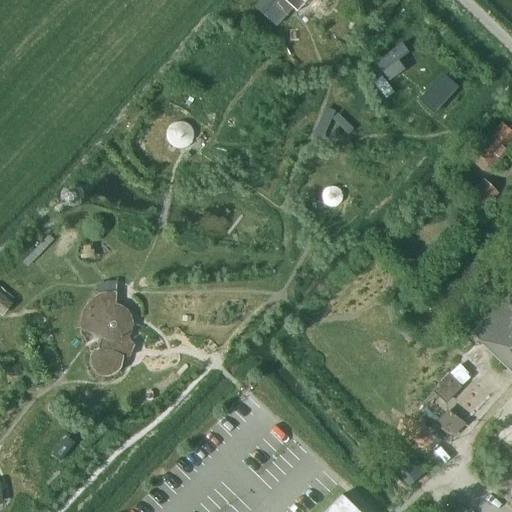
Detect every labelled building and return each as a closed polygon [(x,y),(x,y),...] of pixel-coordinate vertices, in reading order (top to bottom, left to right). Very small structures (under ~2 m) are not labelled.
[(410,60),(400,68),(409,81),(419,73),(410,60)] [(173,142),(189,139),(186,123),(170,127),(173,142)] [(511,135),(504,128),(494,139),(493,138),(475,156),(491,173),(509,155),(508,153),(511,149),(511,135)] [(498,194),(483,180),(466,198),(481,212),(498,194)] [(115,305),(116,292),(115,292),(114,292),(113,292),(112,292),(111,292),(110,292),(109,292),(108,292),(107,292),(106,293),(105,293),(104,293),(103,293),(103,294),(102,294),(101,294),(100,294),(99,295),(98,295),(97,296),(96,296),(96,297),(95,297),(94,297),(94,298),(93,298),(92,299),(91,299),(91,300),(90,300),(90,301),(89,301),(89,302),(88,302),(88,303),(87,303),(87,304),(86,304),(86,305),(85,306),(85,307),(84,307),(84,308),(83,309),(83,310),(82,310),(82,311),(82,312),(81,312),(81,313),(81,314),(81,315),(80,315),(80,316),(80,317),(80,318),(79,318),(79,319),(79,320),(79,321),(79,322),(79,323),(79,324),(79,325),(78,326),(79,326),(78,327),(79,328),(79,329),(95,335),(101,339),(99,349),(94,350),(89,356),(90,365),(93,371),(97,376),(103,378),(109,378),(118,373),(122,368),(123,360),(130,358),(134,346),(129,341),(129,338),(129,337),(130,337),(130,336),(130,335),(131,335),(131,334),(131,333),(132,332),(132,331),(132,330),(132,329),(132,328),(132,327),(132,326),(133,326),(132,326),(132,325),(132,324),(132,323),(132,322),(132,321),(132,320),(131,319),(131,318),(131,317),(130,317),(130,316),(130,315),(129,315),(129,314),(128,313),(128,312),(127,312),(127,311),(126,311),(126,310),(125,310),(125,309),(124,309),(124,308),(123,308),(122,307),(121,307),(121,306),(120,306),(119,306),(118,306),(118,305),(117,305),(116,305),(115,305)] [(511,300),(473,340),(511,377),(511,300)] [(444,401),(460,385),(447,371),(430,387),(444,401)] [(452,436),(463,422),(443,407),(433,422),(452,436)] [(426,472),(416,459),(397,474),(407,487),(426,472)] [(357,511),(341,496),(325,511),(357,511)]
